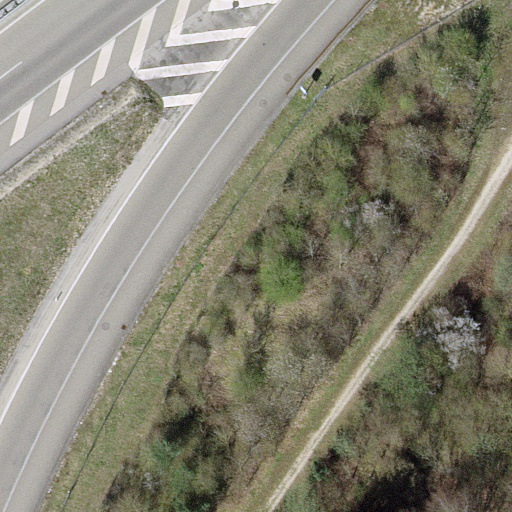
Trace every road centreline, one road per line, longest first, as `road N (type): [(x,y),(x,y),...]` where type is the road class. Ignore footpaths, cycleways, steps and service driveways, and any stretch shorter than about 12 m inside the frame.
road 1 (motorway): [(0,477),(32,399),(116,256),(195,138),(313,0)]
road 2 (motorway): [(0,85),(111,0)]
